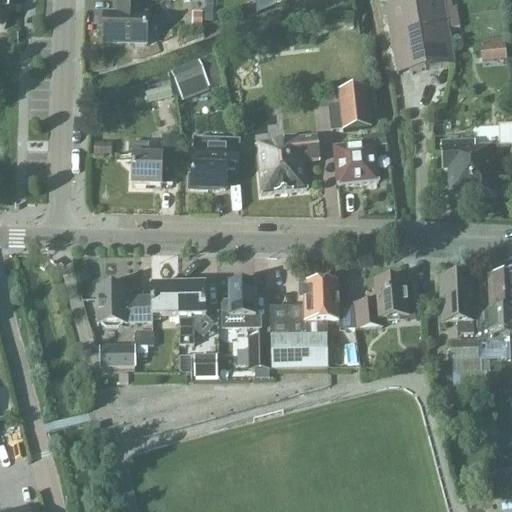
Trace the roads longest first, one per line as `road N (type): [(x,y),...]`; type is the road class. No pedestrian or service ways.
road 1 (tertiary): [(61,238),(511,251)]
road 2 (residential): [(61,238),(66,0)]
